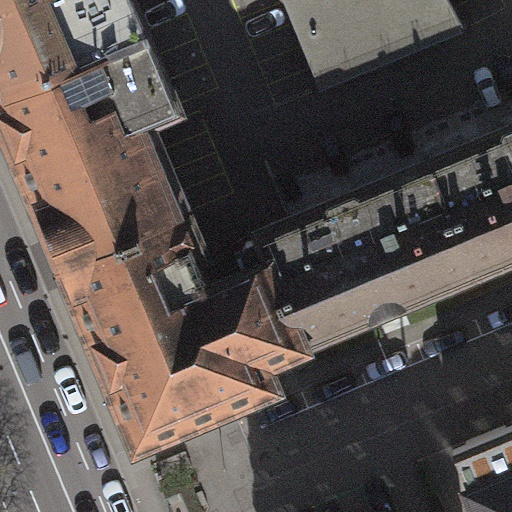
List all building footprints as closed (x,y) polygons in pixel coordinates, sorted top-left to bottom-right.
[(0,0),(0,92),(146,30),(133,0),(0,0)] [(448,0),(283,0),(319,85),(461,25),(448,0)] [(0,92),(0,113),(61,262),(187,209),(148,117),(176,103),(146,30),(0,92)] [(511,252),(511,122),(427,157),(472,269),(511,252)] [(472,269),(427,157),(251,231),(296,340),(472,269)] [(187,209),(61,262),(131,438),(270,379),(263,356),(296,340),(251,231),(238,237),(251,263),(205,282),(193,255),(205,249),(187,209)] [(511,511),(511,418),(447,444),(476,511),(511,511)]
